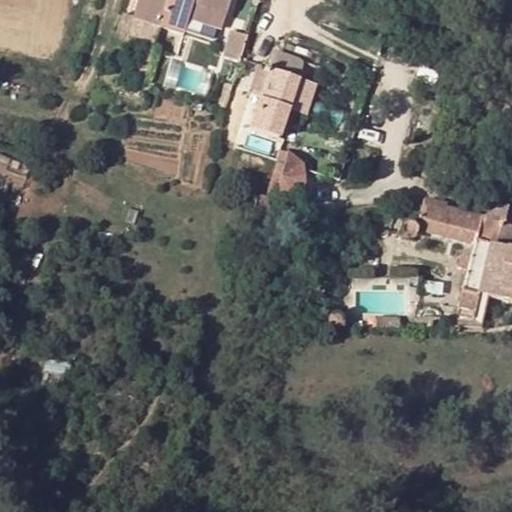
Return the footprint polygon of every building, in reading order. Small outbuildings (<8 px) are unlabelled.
[(197,1),(197,0),(167,0),(161,23),(189,30),(197,1)] [(197,0),(197,1),(189,30),(214,37),(217,22),(250,30),(257,0),(197,0)] [(185,46),(189,30),(161,23),(151,20),(147,35),(157,38),(185,46)] [(232,30),(223,55),(241,61),(250,36),(232,30)] [(259,32),(252,59),(267,62),(273,36),(259,32)] [(290,88),(282,120),(311,127),(319,95),(336,99),(340,76),(323,71),(327,53),(300,46),(296,65),(295,70),(290,88)] [(290,88),(295,70),(284,67),(280,85),(290,88)] [(305,189),(303,154),(273,157),(276,191),(305,189)] [(471,209),(452,202),(445,213),(435,215),(429,217),(427,222),(427,227),(427,232),(431,234),(443,235),(451,234),(494,251),(471,316),(494,326),(497,312),(511,316),(511,248),(502,245),(506,227),(470,215),(471,209)] [(502,245),(511,248),(511,223),(507,222),(506,227),(502,245)]
